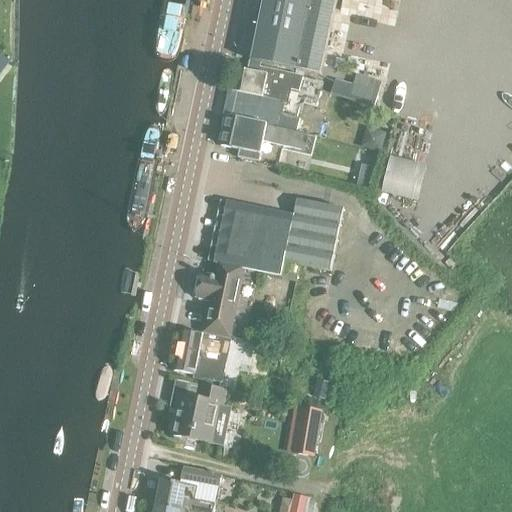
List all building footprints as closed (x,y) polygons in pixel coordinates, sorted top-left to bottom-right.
[(322,76),(336,4),(331,0),(264,0),(252,62),(322,76)] [(0,75),(9,64),(0,57),(0,75)] [(227,117),(221,147),(222,147),(240,151),(238,159),(260,163),(264,142),(301,152),(302,152),(305,136),(298,134),(302,120),(306,104),(317,106),(324,83),(300,77),(253,66),(251,73),(238,70),(237,69),(232,95),(227,117)] [(375,108),(383,83),(356,75),(354,85),(336,80),(332,94),(375,108)] [(375,108),(332,94),(329,106),(373,118),(375,108)] [(227,202),(216,256),(284,270),(286,263),(333,273),(346,212),(298,202),(296,216),(227,202)] [(284,270),(216,256),(215,264),(219,265),(216,278),(202,275),(197,298),(211,301),(204,334),(232,339),(247,271),(282,279),(284,270)] [(233,342),(184,332),(176,373),(197,377),(197,379),(225,385),(233,342)] [(181,397),(179,408),(172,437),(225,447),(233,410),(248,413),(252,398),(223,391),(223,392),(203,387),(199,401),(181,397)] [(292,453),(319,454),(321,407),(294,406),(292,453)] [(220,488),(222,477),(181,467),(179,478),(220,488)] [(161,481),(156,506),(185,511),(215,511),(217,505),(190,500),(193,488),(161,481)] [(293,494),(289,511),(305,511),(308,498),(293,494)]
